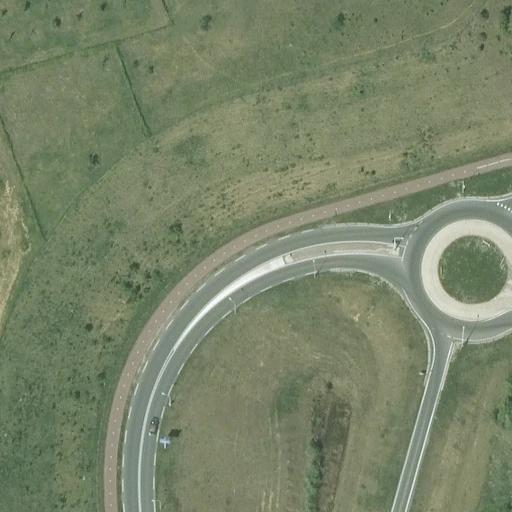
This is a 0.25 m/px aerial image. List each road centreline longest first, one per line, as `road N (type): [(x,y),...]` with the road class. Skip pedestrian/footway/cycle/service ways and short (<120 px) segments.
road 1 (tertiary): [(251,273),(200,310),(162,363),(143,421),(138,511)]
road 2 (trunk): [(439,320),(439,360),(399,511)]
road 3 (tertiary): [(423,234),(302,239),(270,252),(251,273)]
road 4 (tertiary): [(251,273),(349,263),(413,281)]
